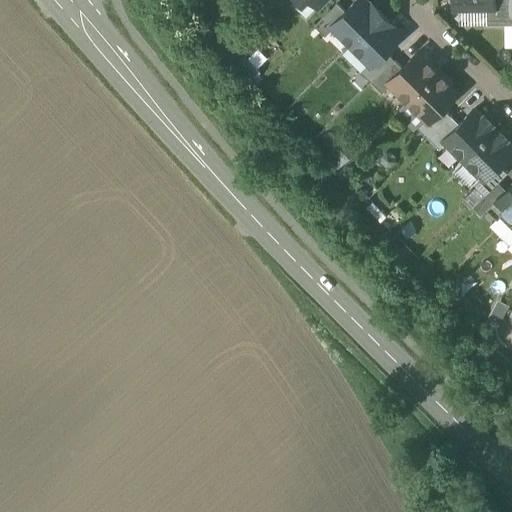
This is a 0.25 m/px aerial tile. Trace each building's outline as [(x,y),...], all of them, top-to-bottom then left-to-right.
[(355,0),(331,25),(351,45),(381,15),(366,0),(355,0)] [(483,10),(487,10),(487,0),(446,0),(447,11),(483,10)] [(507,0),(487,0),(487,10),(483,10),(483,25),(509,24),(507,0)] [(351,45),(371,64),(400,34),(381,15),(351,45)] [(438,71),(418,51),(388,81),(408,101),(438,71)] [(240,55),(230,64),(248,81),(257,72),(240,55)] [(458,90),(438,71),(408,101),(428,120),(458,90)] [(493,129),(473,109),(444,139),(464,159),(493,129)] [(511,149),(511,147),(493,129),(464,159),(483,178),(511,149)] [(510,225),(511,223),(511,182),(487,208),(497,217),(500,214),(510,225)] [(484,318),(496,323),(505,303),(494,298),(484,318)]
